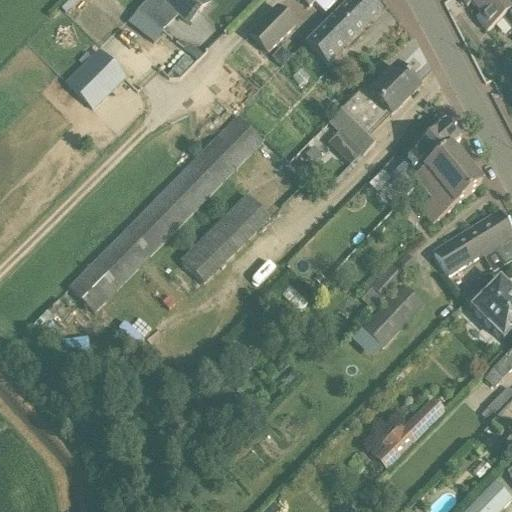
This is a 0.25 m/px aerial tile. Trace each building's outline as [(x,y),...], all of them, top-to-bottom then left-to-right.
[(208,6),(202,0),(161,0),(187,26),(208,6)] [(341,0),(300,0),(300,1),(310,11),(315,6),(325,17),(341,0)] [(382,14),(367,0),(353,0),(307,46),(329,67),(382,14)] [(489,0),(458,0),(467,10),(471,6),(476,12),(489,0)] [(511,13),(511,0),(489,0),(476,12),(480,17),(476,21),(487,34),(502,22),(511,13)] [(295,29),(276,10),(249,36),(268,56),(295,29)] [(511,13),(502,22),(511,33),(511,13)] [(101,51),(76,76),(93,94),(119,69),(101,51)] [(78,64),(82,68),(91,60),(87,55),(78,64)] [(390,116),(392,119),(417,93),(396,72),(372,96),(365,90),(328,127),(363,161),(375,148),(366,140),(390,116)] [(265,143),(240,119),(71,293),(95,317),(265,143)] [(416,172),(413,169),(420,162),(429,170),(451,152),(460,145),(444,126),(375,198),(387,208),(402,193),(399,189),(416,172)] [(481,188),(451,152),(429,170),(413,183),(431,207),(420,216),(433,230),(481,188)] [(270,222),(247,199),(181,264),(181,265),(169,277),(192,300),(204,288),(270,222)] [(511,240),(511,234),(501,216),(434,257),(448,280),(511,240)] [(405,283),(393,272),(363,303),(375,314),(405,283)] [(511,334),(511,298),(499,285),(497,287),(490,280),(465,304),(473,311),(472,312),(503,343),(511,334)] [(423,308),(403,289),(361,333),(382,352),(423,308)] [(511,353),(492,373),(502,383),(511,372),(511,353)] [(511,395),(509,392),(487,413),(495,421),(496,422),(511,405),(511,395)] [(446,415),(435,404),(405,434),(399,429),(381,448),(384,451),(374,461),(387,474),(417,444),(446,415)] [(511,405),(496,422),(495,421),(490,427),(501,437),(511,426),(511,405)] [(484,435),(470,450),(480,461),(491,450),(486,445),(490,441),(484,435)] [(502,511),(511,503),(494,486),(468,511),(502,511)]
